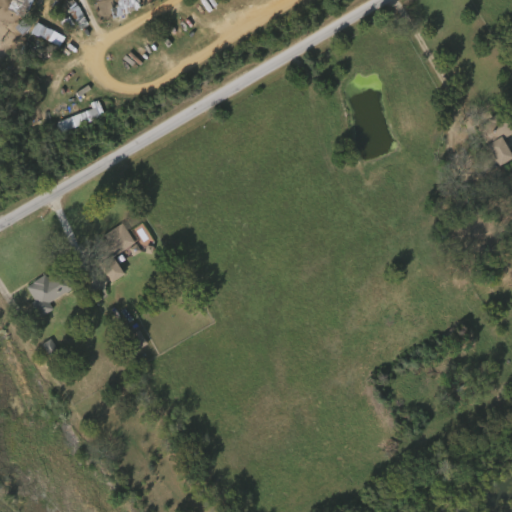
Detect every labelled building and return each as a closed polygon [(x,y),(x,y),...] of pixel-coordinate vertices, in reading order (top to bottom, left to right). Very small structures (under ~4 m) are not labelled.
[(27,0),(6,0),(2,10),(19,18),(27,0)] [(77,14),(68,0),(63,0),(58,3),(67,19),(77,14)] [(67,4),(74,0),(76,0),(89,23),(81,27),(67,4)] [(112,3),(91,5),(90,0),(140,0),(142,13),(113,16),(112,3)] [(26,22),(23,30),(13,25),(17,18),(26,22)] [(59,48),(35,30),(41,23),(64,40),(59,48)] [(58,123),(101,105),(105,116),(63,133),(58,123)] [(511,122),(511,136),(503,141),(511,157),(511,159),(500,166),(478,126),(505,111),(511,122)] [(136,244),(115,255),(125,275),(109,284),(87,244),(125,224),(136,244)] [(50,275),(50,273),(67,266),(77,290),(50,301),(54,310),(40,316),(27,284),(50,275)] [(120,336),(124,350),(140,345),(135,331),(120,336)] [(35,345),(45,357),(53,351),(43,338),(35,345)]
